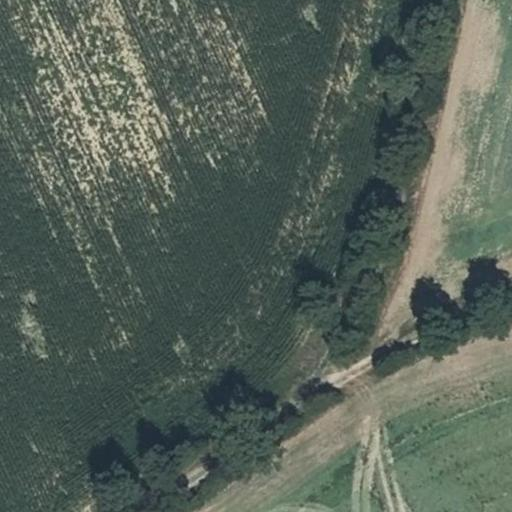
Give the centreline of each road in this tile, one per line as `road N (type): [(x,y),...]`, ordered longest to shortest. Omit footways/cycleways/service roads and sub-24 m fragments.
road 1 (track): [(319,376),(399,219),(439,0)]
road 2 (track): [(148,511),(246,442),(319,376)]
